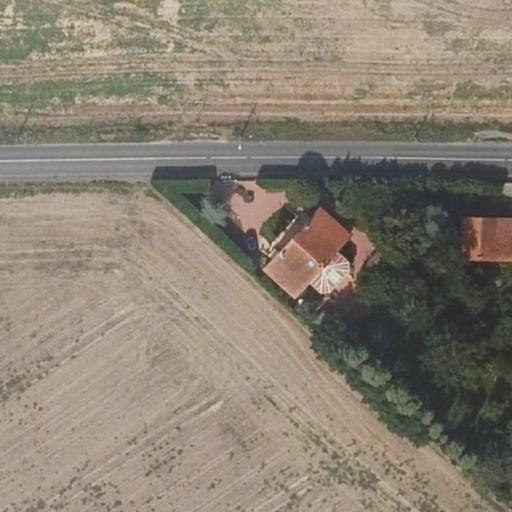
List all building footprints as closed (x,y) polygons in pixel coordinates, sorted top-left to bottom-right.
[(318,205),(289,237),(322,266),(335,251),(350,233),(318,205)] [(497,252),(498,215),(455,214),(454,252),(497,252)] [(322,266),(289,237),(256,274),(289,302),(308,281),(322,266)] [(322,266),(308,281),(321,293),(331,288),(345,273),(348,262),(335,251),(322,266)] [(407,282),(375,254),(364,267),(394,293),(407,282)] [(330,318),(312,303),(296,320),(313,336),(330,318)]
